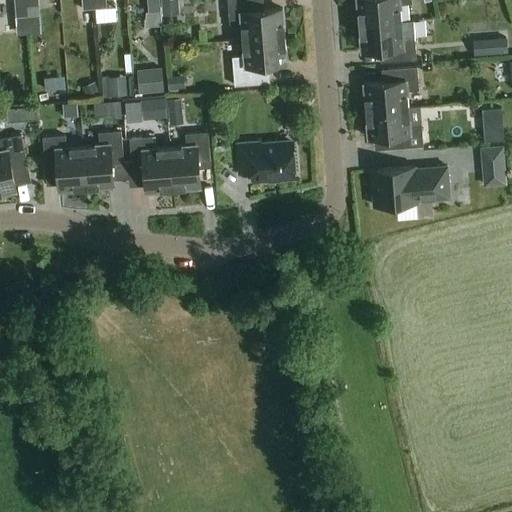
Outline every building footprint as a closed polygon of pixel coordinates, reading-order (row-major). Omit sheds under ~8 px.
[(14,0),(15,18),(28,17),(27,7),(26,0),(14,0)] [(95,9),(93,0),(81,0),(82,10),(95,9)] [(93,0),(95,9),(106,8),(105,0),(93,0)] [(159,0),(147,0),(148,12),(160,11),(159,0)] [(177,0),(161,0),(163,16),(179,14),(177,0)] [(263,65),(287,63),(282,9),(259,11),(258,0),(228,0),(230,23),(242,22),(245,56),(233,57),(235,86),(264,83),(263,65)] [(357,0),(359,25),(401,22),(400,5),(412,4),(411,0),(357,0)] [(401,22),(359,25),(362,52),(385,50),(386,62),(416,60),(414,37),(402,38),(401,22)] [(492,54),(509,53),(507,37),(490,38),(492,54)] [(364,84),(366,111),(408,108),(407,91),(419,90),(417,67),(387,69),(388,82),(364,84)] [(162,68),(137,70),(139,93),(164,91),(162,68)] [(184,75),(168,77),(169,90),(185,88),(184,75)] [(108,80),(110,97),(128,95),(126,78),(108,80)] [(95,82),(82,87),(87,99),(100,94),(95,82)] [(141,99),(143,119),(167,117),(165,97),(141,99)] [(181,98),(167,99),(169,115),(182,114),(181,98)] [(111,114),(111,118),(122,117),(120,100),(110,101),(111,114)] [(36,106),(24,107),(25,120),(37,119),(36,106)] [(408,108),(366,111),(368,138),(392,136),(393,148),(423,146),(421,124),(409,125),(408,108)] [(484,122),(503,121),(502,108),(483,109),(484,122)] [(99,145),(83,146),(86,187),(114,185),(112,161),(124,160),(121,131),(98,133),(99,145)] [(186,146),(170,147),(173,188),(200,186),(199,163),(211,162),(208,132),(185,134),(186,146)] [(0,192),(16,189),(12,166),(27,163),(21,134),(0,138),(0,192)] [(86,187),(83,146),(66,147),(65,135),(43,137),(45,167),(57,166),(59,189),(86,187)] [(173,188),(170,147),(153,149),(152,137),(129,138),(132,168),(144,167),(146,190),(173,188)] [(251,146),(250,142),(237,143),(239,169),(251,168),(252,182),(269,181),(269,177),(296,175),(293,143),(251,146)] [(447,166),(415,169),(415,167),(371,170),(374,206),(418,202),(417,200),(449,197),(447,166)] [(506,171),(483,173),(484,186),(507,184),(506,171)] [(460,198),(471,198),(471,182),(460,182),(460,198)]
